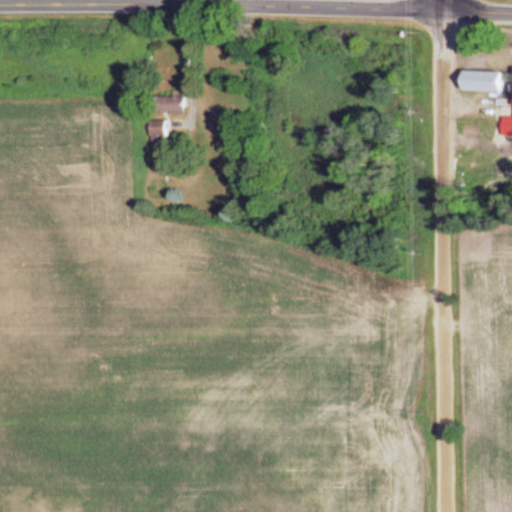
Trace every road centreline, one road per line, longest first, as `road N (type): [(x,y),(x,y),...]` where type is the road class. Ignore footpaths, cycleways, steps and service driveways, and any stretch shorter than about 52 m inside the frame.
road 1 (tertiary): [(0,12),(511,15)]
road 2 (residential): [(447,511),(448,13)]
